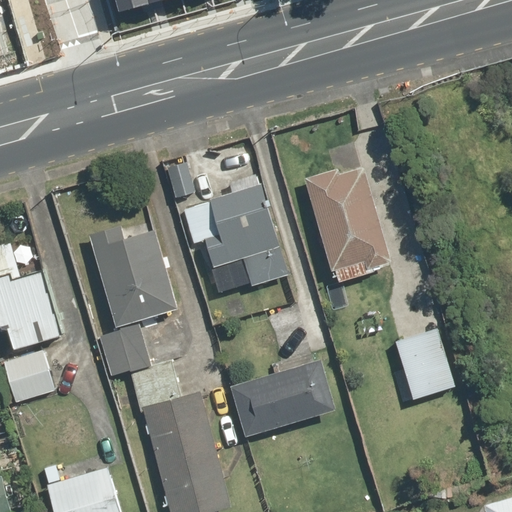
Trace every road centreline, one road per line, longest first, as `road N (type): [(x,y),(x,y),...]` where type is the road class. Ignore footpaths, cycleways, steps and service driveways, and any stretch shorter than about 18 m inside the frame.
road 1 (secondary): [(511,23),(235,100),(110,107)]
road 2 (secondary): [(110,107),(229,46),(398,0)]
